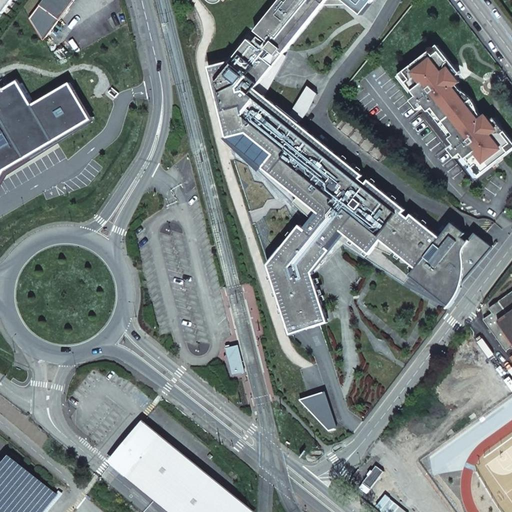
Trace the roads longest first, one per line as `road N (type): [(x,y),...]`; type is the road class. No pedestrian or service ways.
road 1 (residential): [(319,497),(511,245)]
road 2 (unknown): [(163,90),(124,98),(100,143),(0,211)]
road 3 (tertiary): [(140,0),(163,90),(149,160),(128,194)]
road 4 (unknown): [(511,225),(448,181),(374,79)]
road 5 (secondary): [(90,352),(123,353),(212,410)]
road 6 (secondary): [(319,497),(212,410)]
road 7 (secondary): [(212,410),(135,337),(126,311)]
